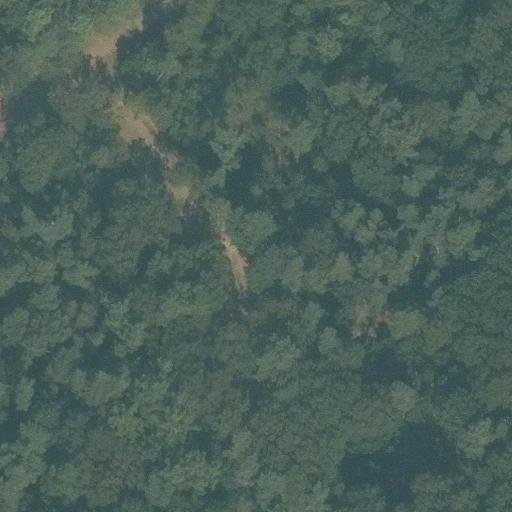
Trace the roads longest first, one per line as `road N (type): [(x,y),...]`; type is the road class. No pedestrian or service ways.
road 1 (track): [(79,61),(249,308),(258,343),(258,493),(268,511)]
road 2 (track): [(161,0),(0,125)]
